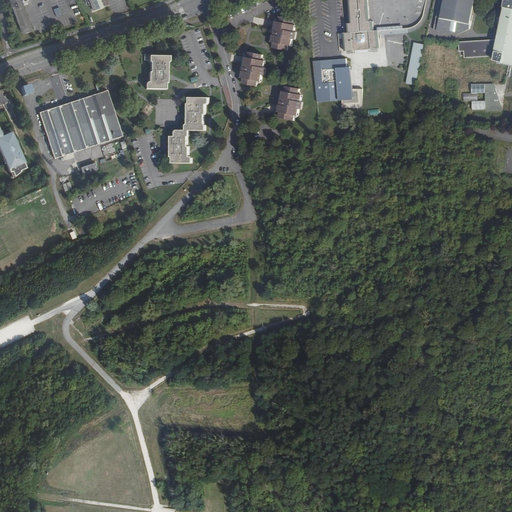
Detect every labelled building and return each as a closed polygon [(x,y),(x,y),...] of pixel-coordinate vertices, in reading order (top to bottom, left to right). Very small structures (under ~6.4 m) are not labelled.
[(16,17),(19,25),(20,27),(22,33),(32,29),(30,22),(29,20),(26,13),(25,12),(22,3),(21,1),(20,0),(9,0),(11,5),(12,8),(15,16),(16,17)] [(105,6),(102,0),(89,0),(94,10),(105,6)] [(349,0),(351,23),(348,23),(348,32),(345,32),(344,32),(345,51),(380,48),(379,34),(379,30),(374,30),(374,21),(371,22),(369,0),(349,0)] [(438,0),(433,27),(456,33),(470,28),(475,0),(438,0)] [(511,0),(504,0),(496,41),(461,43),(461,52),(465,52),(466,58),(493,57),(492,61),(511,64),(511,0)] [(289,46),(292,47),(293,41),(294,33),(295,26),(294,25),(292,22),(292,20),(286,18),(279,17),(278,22),(276,22),(275,27),(277,29),(277,31),(273,31),(272,36),(270,36),(270,38),(272,38),(271,43),(273,43),(273,48),(288,52),(288,50),(289,46)] [(406,83),(416,85),(424,44),(415,42),(406,83)] [(169,64),(170,57),(149,57),(149,55),(145,55),(144,60),(149,60),(149,64),(150,64),(150,73),(148,73),(148,84),(144,84),(144,91),(165,91),(165,84),(167,84),(168,64),(169,64)] [(241,87),(249,88),(256,89),(259,86),(259,84),(260,78),(262,71),(263,65),(261,65),(260,61),(260,59),(248,57),(247,61),(245,60),(244,64),(247,67),(246,68),(242,67),(241,74),(240,82),(242,83),(241,87)] [(350,62),(315,64),(318,103),(343,103),(343,109),(362,110),(363,90),(352,90),(350,62)] [(503,110),(494,84),(470,85),(471,110),(503,110)] [(24,97),(33,94),(30,86),(21,89),(24,97)] [(300,89),(298,89),(285,87),(284,92),(283,92),(282,96),(284,98),(284,99),(281,99),(279,106),(278,114),(280,114),(280,119),(294,121),(294,120),(295,116),(299,116),(300,110),(301,107),(301,103),(303,97),(301,96),(299,92),(300,89)] [(55,159),(123,137),(108,91),(64,105),(39,113),(55,159)] [(210,104),(210,99),(190,98),(190,106),(188,106),(188,125),(186,127),(186,130),(177,130),(175,132),(175,137),(171,137),(171,158),(173,158),(173,164),(192,164),(192,161),(190,159),(188,159),(189,149),(187,149),(187,139),(189,137),(189,131),(205,131),(205,127),(204,125),(204,115),(206,115),(206,106),(208,106),(210,104)] [(0,154),(1,157),(2,157),(4,162),(8,172),(10,171),(13,176),(19,170),(18,169),(24,166),(22,161),(23,160),(22,159),(21,156),(19,157),(18,155),(20,154),(19,153),(14,142),(13,139),(9,131),(7,131),(4,133),(0,134),(0,154)] [(83,176),(98,172),(96,164),(81,167),(83,176)] [(286,442),(284,442),(273,440),(272,452),(299,455),(300,444),(294,430),(286,429),(285,438),(286,438),(286,442)] [(231,452),(227,473),(232,473),(237,474),(240,453),(231,452)] [(255,460),(252,480),(264,481),(267,461),(255,460)] [(297,486),(285,492),(290,501),(302,495),(297,486)]
